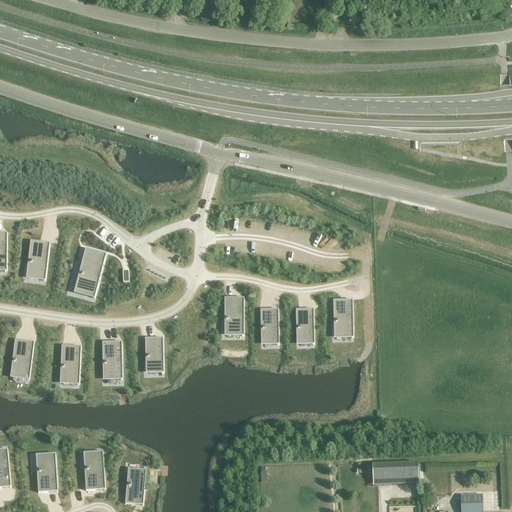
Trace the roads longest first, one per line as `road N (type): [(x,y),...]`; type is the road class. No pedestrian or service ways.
road 1 (tertiary): [(511,222),(219,154),(0,88)]
road 2 (primary): [(511,105),(350,106),(232,93),(0,32)]
road 3 (primary): [(0,48),(111,83),(269,114),(511,122)]
road 4 (unclassified): [(511,34),(334,46),(256,42),(48,0)]
